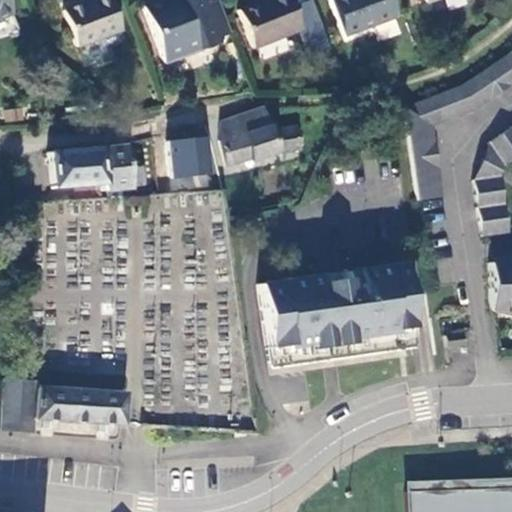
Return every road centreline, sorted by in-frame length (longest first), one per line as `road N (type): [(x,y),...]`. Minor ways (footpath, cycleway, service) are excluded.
road 1 (unclassified): [(511,395),(447,397),(381,416),(237,505),(195,511)]
road 2 (residential): [(200,114),(106,135),(0,138)]
road 3 (unclassified): [(171,511),(0,491)]
